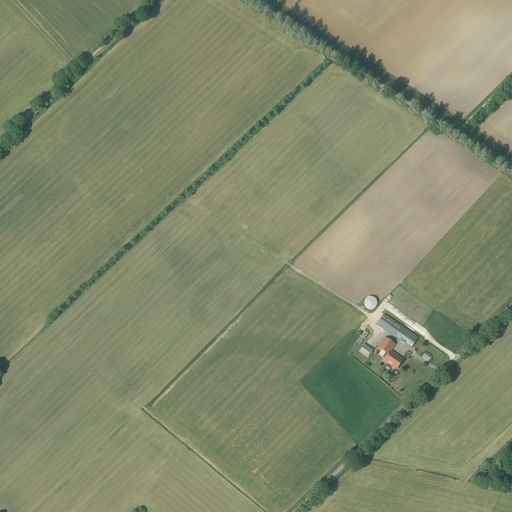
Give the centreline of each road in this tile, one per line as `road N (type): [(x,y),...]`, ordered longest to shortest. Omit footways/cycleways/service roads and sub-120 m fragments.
road 1 (unclassified): [(511,171),(249,0)]
road 2 (unclassified): [(291,511),(511,304)]
road 3 (track): [(156,0),(0,144)]
